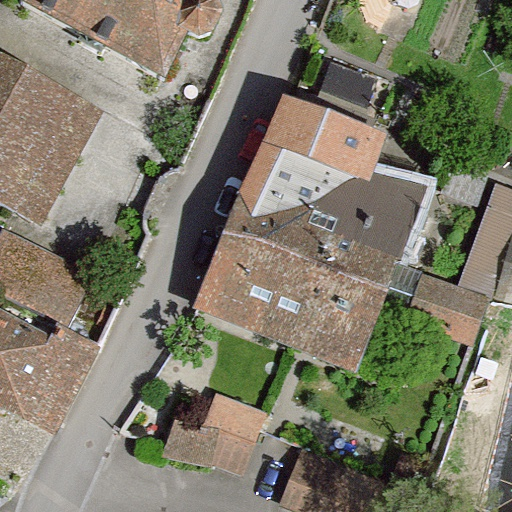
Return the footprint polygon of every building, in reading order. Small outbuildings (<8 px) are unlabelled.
[(18,0),(17,3),(166,86),(189,41),(201,46),(216,41),(224,20),(221,5),(211,0),(18,0)] [(0,207),(44,230),(104,114),(0,60),(0,207)] [(377,179),(391,141),(286,102),(194,313),(360,378),(387,317),(477,349),(495,300),(511,303),(511,191),(501,188),(462,290),(404,270),(428,193),(377,179)] [(97,279),(6,233),(0,244),(0,297),(70,333),(97,279)] [(0,416),(59,443),(102,355),(61,333),(53,344),(0,317),(0,416)] [(243,480),(268,418),(219,398),(205,428),(176,424),(163,460),(217,469),(243,480)] [(398,511),(406,495),(306,453),(283,509),(290,511),(398,511)]
